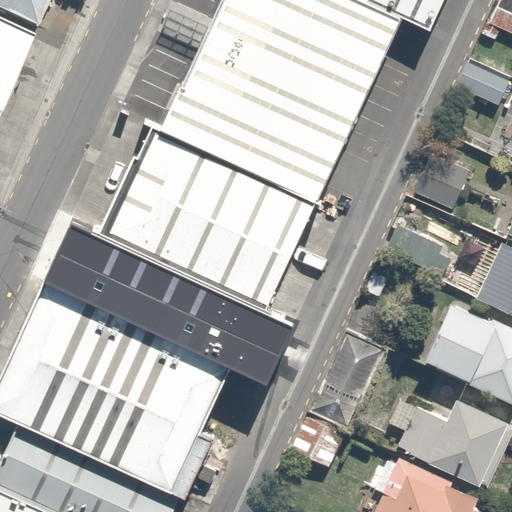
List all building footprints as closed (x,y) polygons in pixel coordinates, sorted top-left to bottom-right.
[(0,0),(0,14),(32,30),(46,0),(0,0)] [(400,17),(362,0),(219,0),(159,130),(315,203),(400,17)] [(429,29),(442,0),(362,0),(400,17),(429,29)] [(511,35),(511,0),(490,0),(476,32),(493,39),(498,29),(511,35)] [(0,109),(32,39),(0,24),(0,109)] [(494,107),(508,75),(465,55),(451,87),(494,107)] [(264,310),(315,203),(159,130),(151,127),(137,158),(133,156),(98,233),(264,310)] [(468,169),(422,148),(404,187),(450,208),(468,169)] [(510,236),(508,242),(511,243),(511,204),(500,231),(510,236)] [(393,224),(382,247),(436,273),(459,223),(435,212),(423,238),(393,224)] [(473,290),(470,296),(511,315),(511,243),(501,266),(487,260),(473,290)] [(378,296),(387,277),(367,267),(358,286),(378,296)] [(213,347),(71,279),(10,405),(151,473),(213,347)] [(441,297),(414,357),(511,402),(511,400),(511,320),(486,308),(483,316),(441,297)] [(343,425),(382,342),(341,323),(302,406),(343,425)] [(511,419),(451,391),(445,402),(424,405),(394,391),(381,418),(397,426),(388,446),(473,485),(480,489),(511,420),(511,419)] [(284,446),(325,465),(341,429),(301,410),(284,446)] [(40,433),(16,483),(78,511),(149,511),(161,488),(40,433)] [(444,482),(446,478),(393,453),(365,511),(476,511),(482,499),(444,482)] [(63,511),(10,487),(0,509),(0,511),(63,511)] [(314,492),(305,511),(353,511),(354,511),(314,492)]
